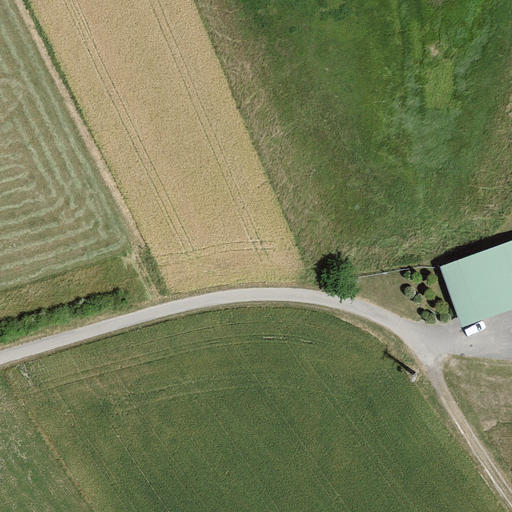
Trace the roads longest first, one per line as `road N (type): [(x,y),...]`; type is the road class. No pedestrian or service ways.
road 1 (unclassified): [(0,364),(178,313),(338,315),(423,346),(483,352)]
road 2 (track): [(511,486),(423,346)]
